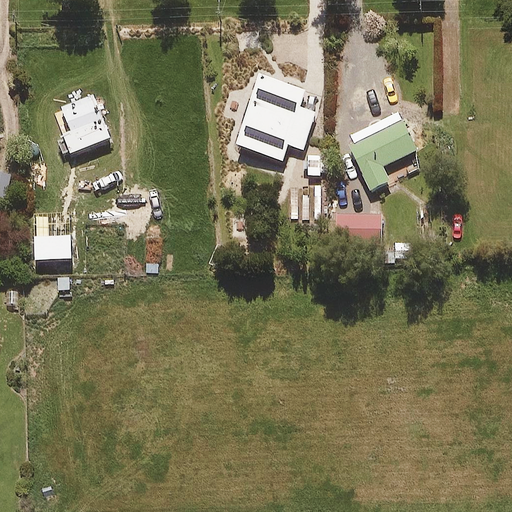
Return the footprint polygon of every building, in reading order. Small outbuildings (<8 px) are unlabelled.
[(262,51),(261,34),(239,35),(240,52),(262,51)] [(306,90),(261,74),(236,144),(282,161),(288,145),(303,150),(316,114),(299,108),(306,90)] [(104,122),(93,96),(61,109),(72,135),(104,122)] [(387,128),(383,120),(372,125),(376,133),(350,146),(370,190),(390,181),(383,166),(417,150),(403,121),(387,128)] [(308,162),(304,162),(304,171),(308,172),(308,175),(322,175),(323,157),(308,157),(308,162)] [(14,174),(0,171),(0,209),(7,211),(14,174)] [(381,215),(332,216),(333,247),(382,246),(381,215)]
